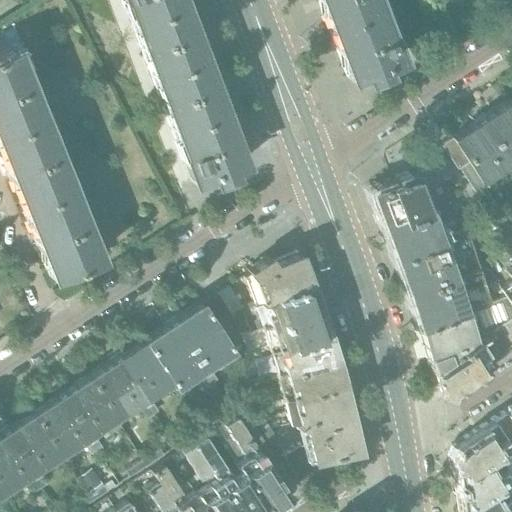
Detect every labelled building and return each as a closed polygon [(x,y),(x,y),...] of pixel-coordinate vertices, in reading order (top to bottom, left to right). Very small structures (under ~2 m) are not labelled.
[(186,17),(179,0),(119,0),(138,50),(188,31),(183,19),(186,17)] [(389,35),(376,0),(319,0),(324,11),(321,13),(332,41),(335,41),(344,64),(341,66),(346,78),(360,73),(362,79),(382,71),(380,66),(387,63),(378,39),(389,35)] [(200,55),(196,43),(192,43),(188,31),(138,50),(148,75),(200,55)] [(398,59),(389,35),(378,39),(387,63),(398,59)] [(0,132),(40,117),(12,47),(0,51),(0,132)] [(208,84),(203,73),(206,70),(200,55),(148,75),(158,103),(208,84)] [(220,109),(216,96),(212,96),(208,84),(158,103),(168,128),(220,109)] [(511,153),(511,112),(505,102),(450,138),(476,177),(500,161),(504,166),(509,162),(506,158),(511,153)] [(233,150),(224,126),(226,124),(220,109),(168,128),(179,157),(188,153),(197,178),(206,175),(209,180),(229,173),(227,167),(241,162),(236,150),(233,150)] [(68,187),(40,117),(0,132),(0,160),(18,206),(68,187)] [(476,178),(476,177),(450,138),(440,145),(455,168),(458,166),(490,217),(501,235),(509,230),(501,217),(476,178)] [(197,178),(188,153),(179,157),(188,181),(197,178)] [(425,206),(419,192),(412,174),(407,176),(406,172),(393,177),(393,179),(390,180),(391,182),(367,191),(380,226),(392,256),(437,239),(429,217),(427,212),(432,210),(430,207),(429,204),(425,206)] [(96,256),(68,187),(18,206),(46,276),(96,256)] [(488,302),(476,265),(464,228),(437,239),(392,256),(406,296),(416,328),(466,310),(488,302)] [(308,284),(303,271),(296,252),(269,263),(265,256),(244,269),(247,273),(241,276),(250,302),(251,305),(308,284)] [(511,269),(504,274),(509,282),(498,289),(502,297),(511,311),(511,269)] [(498,289),(493,281),(486,285),(492,293),(498,289)] [(318,313),(310,290),(308,284),(251,305),(250,302),(239,306),(228,313),(233,322),(242,316),(248,332),(250,331),(259,328),(267,351),(325,335),(324,330),(318,313)] [(215,293),(228,313),(239,306),(226,285),(215,293)] [(211,295),(198,304),(209,322),(218,317),(224,313),(212,295),(212,296),(211,295)] [(470,342),(474,339),(477,338),(480,336),(477,330),(488,323),(492,328),(493,327),(511,314),(511,311),(502,297),(488,302),(466,310),(416,328),(427,369),(428,369),(470,342)] [(170,385),(226,349),(223,344),(216,333),(209,322),(198,304),(197,303),(173,318),(172,316),(163,322),(164,324),(140,339),(167,380),(170,385)] [(511,347),(511,314),(493,327),(508,350),(511,347)] [(218,317),(209,322),(216,333),(225,328),(218,317)] [(443,393),(508,350),(493,327),(492,328),(488,323),(477,330),(480,336),(482,335),(487,342),(483,345),(480,341),(479,341),(477,338),(474,339),(470,342),(428,369),(432,389),(442,393),(443,393)] [(225,328),(216,333),(223,344),(232,339),(225,328)] [(253,338),(250,331),(248,332),(238,336),(241,344),(253,338)] [(340,385),(335,366),(332,355),(325,335),(267,351),(274,374),(276,382),(281,400),(340,385)] [(111,416),(167,380),(140,339),(117,354),(116,353),(107,358),(108,360),(85,375),(95,391),(111,416)] [(232,339),(223,344),(226,349),(230,355),(231,354),(239,350),(232,339)] [(215,380),(207,369),(202,372),(210,384),(215,380)] [(210,384),(202,372),(196,376),(204,387),(210,384)] [(115,421),(111,416),(95,391),(85,375),(61,391),(60,389),(56,392),(51,395),(52,396),(29,412),(55,451),(90,428),(93,432),(99,428),(101,430),(115,421)] [(347,416),(340,385),(281,400),(288,424),(295,423),(296,427),(300,426),(305,442),(299,443),(281,455),(296,479),(311,470),(308,460),(355,450),(347,416)] [(240,403),(236,397),(227,403),(232,409),(240,403)] [(156,411),(148,399),(143,402),(151,415),(156,411)] [(151,415),(143,402),(137,406),(145,418),(151,415)] [(268,428),(253,406),(253,405),(246,410),(260,431),(268,428)] [(511,405),(500,413),(511,429),(511,405)] [(210,423),(225,414),(220,408),(206,417),(210,423)] [(241,411),(233,416),(238,423),(246,417),(241,411)] [(12,479),(55,451),(29,412),(6,427),(5,425),(0,428),(0,489),(4,495),(17,487),(12,479)] [(505,444),(511,440),(511,429),(500,413),(450,445),(446,455),(450,478),(505,444)] [(285,496),(281,489),(268,470),(264,463),(260,456),(255,450),(251,443),(246,436),(242,430),(238,423),(233,416),(211,430),(213,434),(234,465),(233,465),(263,510),(285,496)] [(246,417),(238,423),(242,430),(250,424),(246,417)] [(181,442),(199,430),(195,424),(177,436),(181,442)] [(250,424),(242,430),(246,436),(255,431),(250,424)] [(279,444),(268,428),(260,431),(271,449),(279,444)] [(260,511),(263,510),(233,465),(225,471),(204,439),(213,434),(211,430),(190,444),(234,511),(260,511)] [(255,431),(246,436),(251,443),(259,438),(255,431)] [(100,448),(92,436),(87,439),(95,452),(100,448)] [(259,438),(251,443),(255,450),(263,444),(259,438)] [(95,452),(87,439),(82,443),(90,455),(95,452)] [(234,511),(190,444),(179,452),(201,486),(191,492),(204,511),(234,511)] [(263,444),(255,450),(260,456),(268,451),(263,444)] [(510,473),(511,471),(511,454),(505,444),(450,478),(454,508),(510,473)] [(153,461),(161,455),(158,449),(149,454),(153,461)] [(268,451),(260,456),(264,463),(272,458),(268,451)] [(149,454),(140,460),(144,466),(153,461),(149,454)] [(272,458),(264,463),(268,470),(277,465),(272,458)] [(140,460),(132,465),(136,472),(144,466),(140,460)] [(204,511),(191,492),(182,498),(160,463),(148,471),(156,482),(155,483),(171,506),(174,511),(204,511)] [(277,465),(268,470),(281,489),(291,482),(279,463),(277,465)] [(127,477),(136,472),(132,465),(123,471),(127,477)] [(99,483),(89,468),(75,478),(85,493),(99,483)] [(502,511),(511,506),(511,471),(510,473),(454,508),(454,511),(502,511)] [(45,484),(36,472),(31,475),(39,488),(45,484)] [(39,488),(31,475),(25,479),(34,491),(39,488)] [(165,511),(164,510),(171,506),(155,483),(144,490),(158,511),(165,511)] [(97,497),(106,491),(102,485),(93,491),(97,497)] [(93,491),(85,496),(89,502),(97,497),(93,491)] [(85,496),(76,502),(80,508),(89,502),(85,496)] [(131,511),(124,500),(111,509),(113,511),(131,511)] [(70,511),(73,511),(80,508),(76,502),(68,507),(70,511)]
